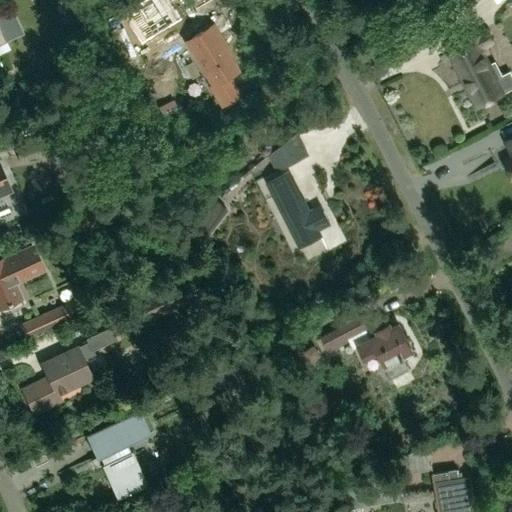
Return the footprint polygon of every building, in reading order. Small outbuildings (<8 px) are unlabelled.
[(144,28),(161,54),(175,44),(188,36),(179,24),(172,29),(163,15),(144,28)] [(212,25),(186,41),(213,85),(211,86),(223,105),(240,95),(228,76),(238,70),(224,48),(226,47),(212,25)] [(495,62),(490,64),(489,64),(484,55),(489,52),(486,46),(495,41),(490,31),(450,51),(479,106),(503,94),(503,93),(511,89),(511,76),(510,72),(502,76),(495,62)] [(324,158),(335,151),(327,137),(307,149),(323,177),(332,172),(324,158)] [(18,163),(49,157),(45,139),(14,145),(18,163)] [(285,140),(254,156),(265,177),(296,161),(285,140)] [(4,171),(9,183),(24,178),(19,166),(4,171)] [(0,194),(10,190),(1,169),(0,167),(0,194)] [(322,236),(318,230),(330,224),(321,206),(309,212),(288,172),(268,182),(301,247),(322,236)] [(114,190),(83,205),(93,225),(124,210),(114,190)] [(227,208),(214,198),(196,221),(209,231),(227,208)] [(31,245),(4,259),(0,260),(0,306),(21,297),(15,285),(44,272),(31,245)] [(145,322),(202,296),(192,275),(136,300),(145,322)] [(49,311),(20,325),(27,340),(56,327),(49,311)] [(336,330),(324,336),(330,348),(341,342),(371,327),(365,316),(336,330)] [(409,370),(402,357),(413,351),(399,325),(391,329),(389,325),(377,331),(379,336),(358,347),(364,359),(377,352),(384,366),(391,379),(409,370)] [(87,343),(78,347),(77,346),(42,363),(49,378),(41,382),(40,380),(23,389),(34,413),(57,402),(54,395),(92,377),(84,359),(94,354),(92,350),(116,339),(111,327),(85,338),(87,343)] [(316,345),(307,352),(313,361),(319,357),(321,351),(316,345)] [(246,353),(227,361),(239,389),(258,380),(246,353)] [(141,410),(86,435),(96,457),(101,455),(104,463),(103,464),(118,497),(146,485),(131,452),(130,453),(126,444),(151,433),(141,410)] [(396,459),(398,470),(432,464),(428,444),(427,444),(427,445),(397,459),(396,459)] [(458,469),(432,474),(438,511),(476,511),(470,477),(459,479),(458,469)] [(372,484),(344,489),(348,511),(349,511),(349,509),(403,500),(403,502),(404,502),(400,475),(399,475),(399,476),(371,481),(372,484)] [(156,500),(162,511),(183,501),(178,490),(156,500)]
